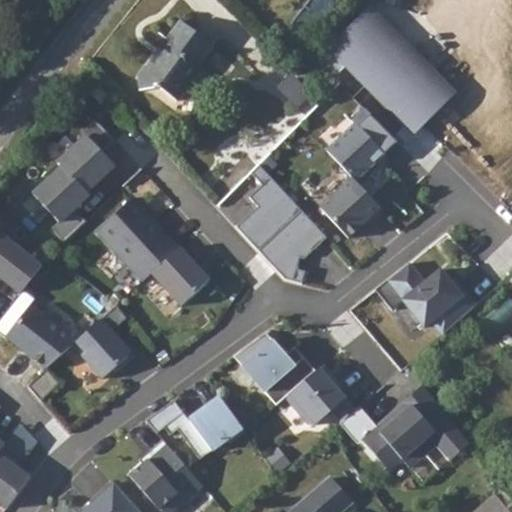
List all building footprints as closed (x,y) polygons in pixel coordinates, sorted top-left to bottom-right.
[(370,9),(329,51),(415,137),(456,96),(370,9)] [(141,70),(140,94),(163,93),(179,103),(200,70),(197,68),(212,46),(179,25),(166,45),(169,47),(156,70),(141,70)] [(102,88),(94,95),(107,109),(115,101),(102,88)] [(354,182),(362,190),(382,172),(377,167),(386,158),(381,153),(395,141),(366,113),(354,124),(357,128),(328,155),(354,182)] [(119,145),(98,123),(85,136),(89,140),(61,166),(65,171),(36,198),(62,225),(55,232),(67,245),(89,225),(77,212),(91,199),(89,196),(118,170),(106,157),(119,145)] [(238,231),(260,255),(304,215),(294,203),(261,168),(253,177),(264,189),(251,201),(260,211),(238,231)] [(372,228),(385,216),(362,190),(354,182),(322,212),(350,242),(369,224),(372,228)] [(154,277),(182,252),(170,239),(168,241),(154,226),(157,223),(136,201),(99,235),(145,285),(154,277)] [(304,215),(260,255),(287,283),(304,287),(307,275),(298,273),(302,261),(306,262),(329,242),(304,215)] [(168,241),(170,239),(157,223),(154,226),(168,241)] [(45,269),(7,238),(0,246),(0,288),(4,282),(23,297),(45,269)] [(212,283),(182,252),(154,277),(183,310),(212,283)] [(412,267),(378,294),(393,313),(405,304),(426,330),(434,323),(444,336),(477,308),(456,282),(452,285),(449,287),(440,275),(426,285),(412,267)] [(442,273),(440,275),(449,287),(452,285),(442,273)] [(80,343),(34,307),(9,340),(49,372),(80,343)] [(130,322),(119,309),(75,349),(105,382),(135,356),(116,334),(130,322)] [(236,360),(245,371),(276,344),(268,335),(236,360)] [(287,401),(318,375),(297,350),(288,358),(276,344),(245,371),(278,409),(287,401)] [(342,387),(326,368),(318,375),(287,401),(310,427),(316,428),(333,414),(341,423),(357,412),(338,390),(342,387)] [(27,388),(40,402),(59,386),(46,371),(27,388)] [(360,409),(341,425),(356,445),(360,441),(386,473),(400,463),(408,471),(436,449),(441,455),(462,437),(422,387),(407,400),(411,406),(399,416),(395,412),(376,427),(360,409)] [(191,423),(176,403),(148,423),(159,435),(167,430),(172,437),(180,432),(202,462),(225,445),(232,447),(248,435),(222,401),(191,423)] [(0,457),(2,456),(9,446),(0,440),(0,457)] [(178,511),(205,489),(165,442),(151,453),(155,457),(145,466),(131,477),(161,511),(178,511)] [(0,457),(0,504),(10,511),(33,479),(2,456),(0,457)] [(117,486),(114,483),(102,494),(105,497),(117,486)] [(345,511),(348,509),(327,485),(294,511),(345,511)] [(87,511),(140,511),(117,486),(105,497),(87,511)] [(505,511),(492,496),(473,511),(505,511)]
